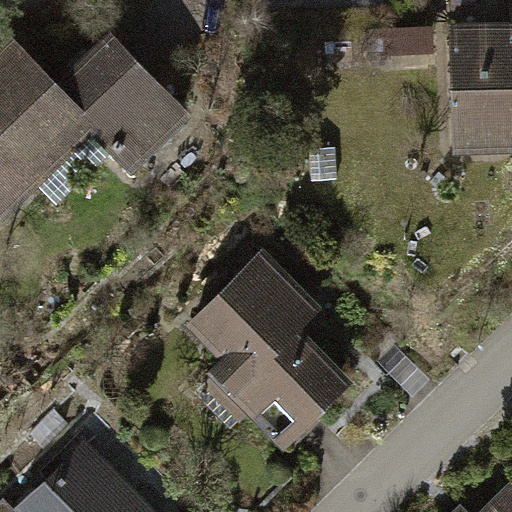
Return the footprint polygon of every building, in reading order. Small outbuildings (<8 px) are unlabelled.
[(511,10),(450,13),(455,147),(511,144),(511,10)] [(193,111),(110,25),(57,75),(11,27),(0,37),(0,210),(3,214),(92,128),(132,170),(193,111)] [(322,303),(264,244),(186,320),(220,354),(207,367),(211,372),(202,380),(240,418),(249,409),(283,444),(292,434),(299,441),(321,419),(315,412),(353,375),(302,323),(322,303)] [(161,511),(85,435),(14,505),(4,496),(0,499),(0,511),(161,511)] [(511,511),(511,477),(476,511),(472,511),(462,501),(455,507),(449,511),(511,511)]
